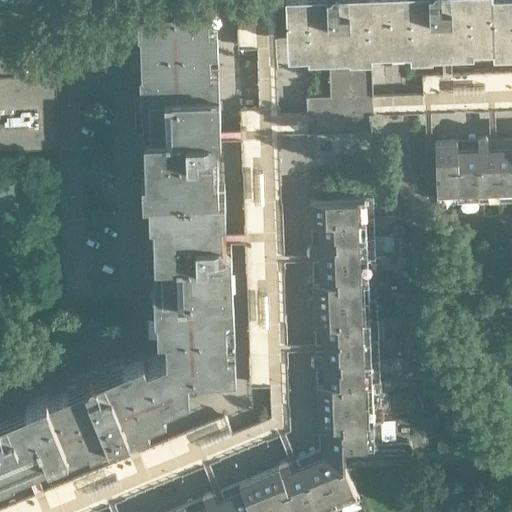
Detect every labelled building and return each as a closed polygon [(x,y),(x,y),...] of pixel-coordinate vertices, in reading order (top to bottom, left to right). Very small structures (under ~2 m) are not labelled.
[(0,471),(15,466),(14,464),(22,461),(52,448),(51,445),(68,438),(70,443),(88,436),(89,438),(110,430),(110,431),(120,427),(128,423),(168,407),(163,395),(187,385),(186,364),(235,362),(235,342),(227,342),(225,302),(233,302),(233,292),(231,239),(230,231),(228,229),(226,226),(222,223),(222,219),(221,200),(225,201),(224,178),(218,179),(217,158),(214,157),(213,136),(213,129),(215,126),(216,124),(221,119),(219,75),(218,55),(210,55),(209,36),(217,37),(216,15),(209,15),(207,0),(137,0),(138,19),(140,19),(141,58),(139,58),(134,79),(140,101),(142,101),(144,120),(145,160),(141,160),(142,182),(148,182),(149,204),(153,203),(155,263),(153,263),(154,305),(156,305),(157,326),(166,326),(166,345),(146,354),(145,352),(126,360),(124,355),(66,379),(68,384),(51,391),(49,386),(29,394),(27,389),(0,399),(0,471)] [(264,0),(229,0),(229,14),(265,13),(264,0)] [(308,134),(371,132),(370,114),(374,113),(373,71),(372,71),(370,36),(391,36),(397,36),(409,36),(411,41),(432,41),(432,38),(445,38),(450,39),(491,38),(491,42),(511,41),(511,134),(492,135),(487,136),(487,133),(485,130),(479,131),(477,133),(477,136),(457,136),(434,136),(436,201),(511,198),(511,0),(284,0),(286,24),(287,24),(288,40),(309,39),(309,43),(329,42),(331,93),(306,94),(308,134)] [(48,41),(0,42),(0,142),(58,141),(56,66),(49,67),(48,41)] [(468,73),(453,74),(453,83),(454,83),(468,82),(468,73)] [(483,73),(468,73),(468,82),(471,82),(483,81),(483,73)] [(254,168),(246,168),(246,183),(255,183),(254,168)] [(255,183),(246,183),(247,198),(255,198),(255,183)] [(323,511),(349,502),(359,497),(345,463),(344,442),(382,441),(373,194),(309,197),(309,218),(311,218),(312,238),(308,238),(306,241),(306,243),(306,246),(309,249),(313,249),(316,346),(314,348),(310,351),(310,353),(310,356),(313,358),(316,358),(319,446),(288,457),(288,455),(284,454),(282,455),(279,456),(278,459),(279,461),(212,488),(212,486),(208,485),(206,486),(203,487),(202,491),(203,492),(156,511),(323,511)] [(402,232),(402,222),(394,222),(394,232),(402,232)] [(259,291),(250,291),(251,306),(259,306),(259,291)] [(259,306),(251,306),(251,321),(260,320),(259,306)] [(401,356),(401,367),(415,367),(415,356),(412,356),(403,356),(401,356)] [(436,406),(436,397),(424,397),(424,406),(436,406)] [(225,416),(211,422),(214,430),(228,424),(225,416)] [(211,422),(197,427),(201,435),(214,430),(211,422)] [(112,463),(98,468),(101,476),(115,471),(112,463)] [(98,468),(84,474),(87,482),(101,476),(98,468)]
